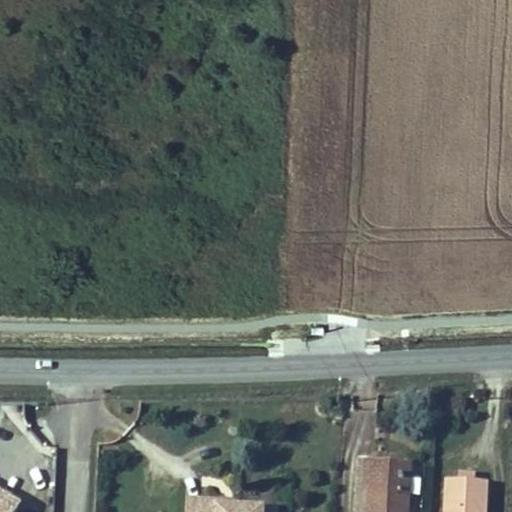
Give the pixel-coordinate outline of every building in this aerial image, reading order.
[(259,313),(245,313),(245,323),(259,323),(259,313)] [(367,511),(406,511),(409,461),(369,458),(367,511)] [(443,511),(489,511),(491,479),(480,478),(480,468),(461,467),(460,475),(448,474),(447,495),(444,495),(443,511)] [(0,511),(12,511),(18,502),(0,491),(0,511)] [(274,511),(274,509),(233,507),(219,507),(219,502),(184,500),(183,511),(274,511)]
